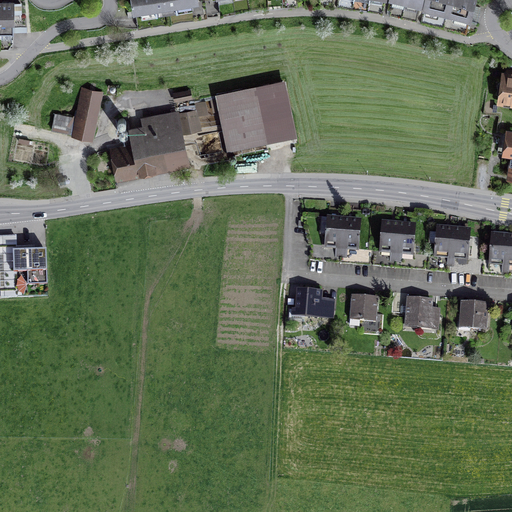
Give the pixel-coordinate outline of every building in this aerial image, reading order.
[(196,0),(133,0),(135,11),(197,1),(196,0)] [(474,0),(425,0),(424,8),(470,19),(474,0)] [(13,4),(0,3),(0,33),(13,34),(13,4)] [(511,74),(505,73),(501,101),(511,102),(511,74)] [(258,87),(219,94),(230,152),(269,145),(258,87)] [(73,134),(92,138),(101,94),(83,90),(76,120),(55,115),(52,129),(73,134)] [(190,90),(175,93),(177,101),(191,98),(190,90)] [(197,112),(186,114),(190,135),(203,132),(200,117),(213,114),(210,100),(195,104),(197,112)] [(136,144),(109,149),(116,183),(194,169),(183,110),(142,118),(143,128),(133,130),(136,144)] [(509,133),(502,132),(498,151),(511,153),(511,169),(511,177),(511,176),(511,133),(509,133)] [(327,246),(329,216),(303,214),(302,222),(307,222),(307,226),(304,226),(304,227),(306,228),(305,233),(307,234),(307,239),(309,239),(308,245),(312,245),(319,246),(327,246)] [(337,217),(329,216),(327,246),(326,261),(340,262),(344,220),(336,219),(337,217)] [(359,221),(344,220),(340,262),(355,264),(357,249),(359,221)] [(382,251),(380,266),(395,267),(399,225),(384,223),(382,251)] [(414,226),(399,225),(395,267),(410,268),(411,253),(414,226)] [(436,256),(435,271),(450,272),(453,230),(439,228),(436,256)] [(468,231),(453,230),(450,272),(465,273),(466,258),(468,231)] [(491,261),(490,275),(505,277),(508,237),(508,234),(493,233),(491,261)] [(318,261),(319,246),(312,245),(310,260),(318,261)] [(326,261),(327,246),(319,246),(318,261),(326,261)] [(371,250),(357,249),(355,264),(370,265),(371,250)] [(380,266),(382,251),(374,250),(373,265),(380,266)] [(41,252),(9,254),(10,274),(21,274),(21,286),(42,285),(41,252)] [(426,255),(411,253),(410,268),(425,270),(426,255)] [(435,271),(436,256),(429,255),(427,270),(435,271)] [(481,260),(466,258),(465,273),(480,274),(481,260)] [(490,275),(491,261),(484,260),(482,275),(490,275)] [(322,292),(298,290),(296,315),(331,318),(332,300),(321,299),(322,292)] [(377,299),(352,297),(351,316),(350,316),(350,324),(351,326),(359,326),(360,321),(375,322),(377,299)] [(432,302),(407,300),(405,325),(421,326),(422,321),(439,322),(440,310),(432,309),(432,302)] [(487,306),(462,304),(461,321),(459,321),(459,329),(470,329),(470,328),(485,329),(487,306)]
